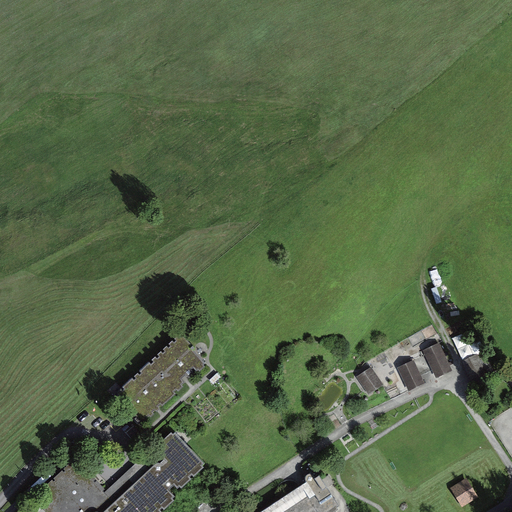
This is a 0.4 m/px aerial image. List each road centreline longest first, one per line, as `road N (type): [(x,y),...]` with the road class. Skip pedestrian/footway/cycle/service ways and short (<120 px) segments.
road 1 (unknown): [(202,511),(336,430),(443,381),(463,396),(511,469)]
road 2 (unknown): [(1,511),(66,441),(77,436),(139,448)]
